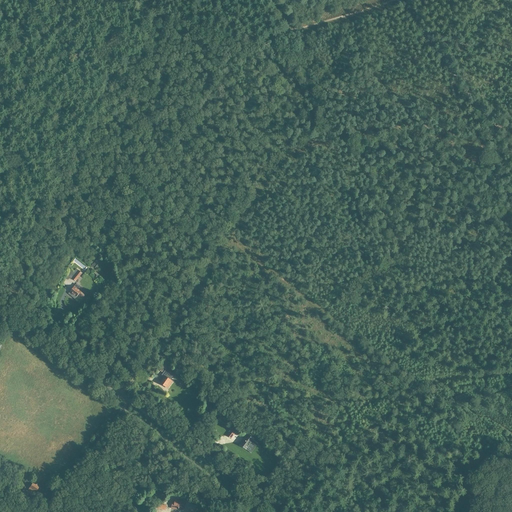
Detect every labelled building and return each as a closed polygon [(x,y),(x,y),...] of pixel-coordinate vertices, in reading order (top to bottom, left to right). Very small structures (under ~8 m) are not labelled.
[(76,282),(82,273),(79,270),(79,271),(76,269),(74,272),(72,271),(68,275),(67,274),(65,277),(68,280),(69,278),(71,280),(72,279),(76,282)] [(76,285),(69,293),(75,299),(79,295),(83,298),(87,293),(76,285)] [(160,383),(168,388),(173,381),(165,376),(160,383)] [(218,415),(218,416),(214,421),(217,424),(222,418),(218,415)] [(248,450),(253,444),(245,438),(240,444),(248,450)] [(5,485),(7,487),(6,489),(10,491),(12,492),(15,487),(7,482),(5,485)] [(32,491),(36,493),(39,487),(32,483),(28,490),(32,492),(32,491)] [(173,502),(172,508),(178,510),(179,507),(183,508),(185,502),(175,500),(175,503),(173,502)]
